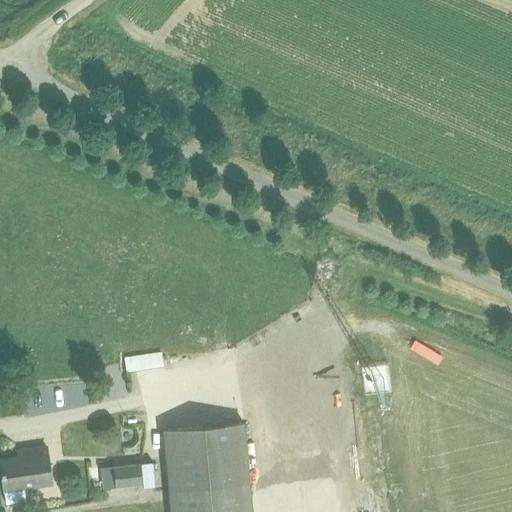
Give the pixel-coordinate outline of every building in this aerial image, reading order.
[(314,281),(311,294),(318,296),(321,294),(323,286),(321,283),(314,281)] [(376,343),(369,344),(370,353),(377,352),(376,343)] [(161,350),(124,355),(124,357),(126,370),(163,365),(162,352),(161,350)] [(251,511),(243,422),(164,430),(170,500),(171,511),(251,511)] [(2,471),(0,471),(0,475),(2,490),(3,490),(5,503),(25,501),(23,487),(51,483),(46,447),(27,450),(28,456),(0,460),(2,471)] [(152,462),(112,465),(114,487),(141,484),(154,483),(152,462)] [(344,511),(343,492),(261,499),(262,511),(344,511)]
